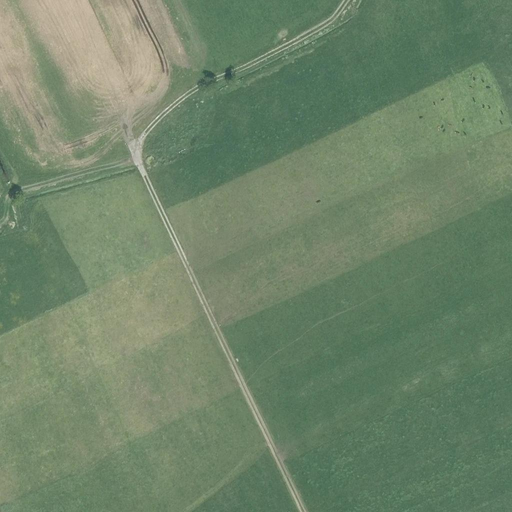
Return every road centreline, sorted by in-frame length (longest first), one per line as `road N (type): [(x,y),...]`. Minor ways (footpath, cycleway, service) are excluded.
road 1 (track): [(136,159),(301,511)]
road 2 (track): [(346,0),(331,21),(175,101),(139,142),(136,159)]
road 3 (track): [(136,159),(16,191),(0,222)]
